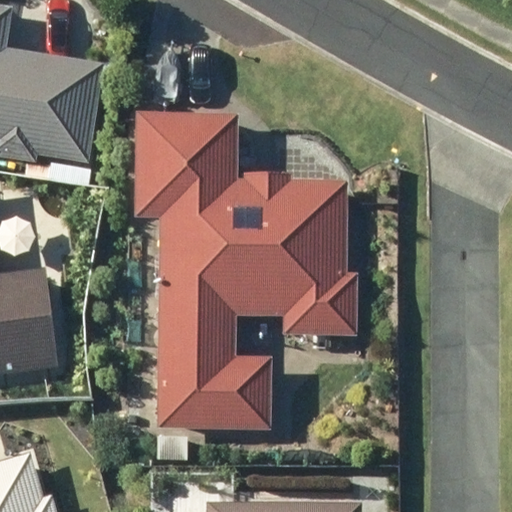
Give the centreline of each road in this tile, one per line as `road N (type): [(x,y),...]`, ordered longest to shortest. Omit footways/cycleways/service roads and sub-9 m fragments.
road 1 (residential): [(467,81),(462,511)]
road 2 (residential): [(320,0),(467,81)]
